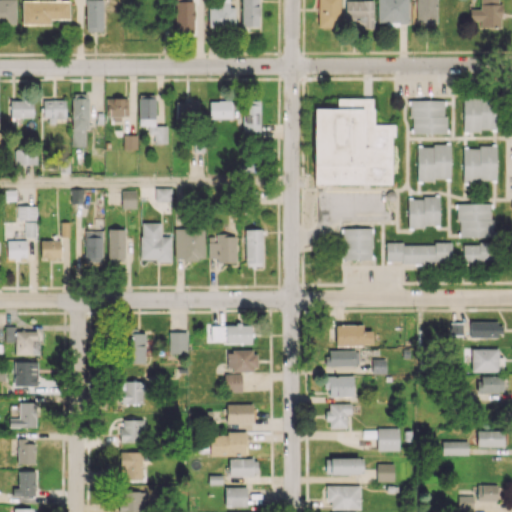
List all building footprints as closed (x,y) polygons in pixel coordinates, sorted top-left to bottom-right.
[(15,0),(0,0),(0,22),(15,23),(15,0)] [(69,1),(57,0),(57,1),(21,0),(21,24),(50,24),(50,19),(69,19),(69,1)] [(85,0),(86,31),(102,31),(101,0),(85,0)] [(193,1),(186,1),(186,0),(174,0),(174,32),(193,32),(193,1)] [(208,25),(234,26),(234,7),(230,7),(229,0),(219,0),(219,6),(208,6),(208,25)] [(241,0),(241,26),(257,26),(257,0),(241,0)] [(318,0),(318,26),(339,26),(339,0),(318,0)] [(356,0),(344,0),(344,19),(357,19),(357,28),(372,28),(373,0),(356,0)] [(407,0),(376,0),(377,24),(408,23),(407,0)] [(435,0),(415,0),(416,23),(437,23),(435,0)] [(469,20),(480,20),(479,27),(498,27),(499,0),(479,0),(479,9),(469,8),(469,20)] [(71,146),(86,146),(87,93),(72,93),(71,146)] [(166,143),(166,125),(155,125),(154,94),(138,95),(138,125),(147,125),(147,134),(153,134),(153,143),(166,143)] [(128,118),(127,97),(107,98),(108,118),(128,118)] [(462,129),(495,130),(496,98),(463,97),(462,129)] [(313,108),(313,183),(391,184),(392,124),(373,124),(373,98),(336,98),(336,108),(313,108)] [(65,117),(65,99),(43,100),(44,123),(54,123),(54,118),(65,117)] [(32,117),(32,100),(9,100),(10,117),(32,117)] [(175,101),(175,120),(197,120),(196,100),(175,101)] [(209,101),(209,118),(232,118),(232,100),(209,101)] [(445,133),(444,100),(410,100),(410,133),(445,133)] [(259,132),(259,102),(243,101),(242,131),(259,132)] [(122,149),(136,149),(136,135),(123,134),(122,149)] [(450,145),(417,144),(416,179),(449,180),(450,145)] [(496,146),(462,146),(462,180),(495,181),(496,146)] [(14,164),(36,164),(36,150),(14,150),(14,164)] [(136,208),(136,190),(121,190),(121,208),(136,208)] [(407,226),(439,226),(438,197),(407,197),(407,226)] [(457,203),(457,236),(492,236),(491,203),(457,203)] [(35,220),(35,206),(17,205),(17,219),(35,220)] [(68,236),(69,222),(61,222),(60,236),(68,236)] [(160,222),(140,223),(140,260),(171,260),(170,236),(160,236),(160,222)] [(204,259),(204,227),(174,228),(174,259),(204,259)] [(371,259),(371,227),(342,228),(342,259),(371,259)] [(107,261),(124,261),(125,229),(108,229),(107,261)] [(261,229),(245,229),(245,265),(261,265),(261,229)] [(84,261),(101,261),(102,230),(85,230),(84,261)] [(208,258),(216,258),(216,262),(235,262),(235,235),(207,235),(208,258)] [(40,258),(59,259),(59,240),(41,239),(40,258)] [(26,258),(25,240),(6,240),(6,258),(26,258)] [(386,243),(385,262),(451,263),(451,244),(386,243)] [(462,244),(462,263),(490,262),(490,243),(462,244)] [(469,336),(501,336),(502,322),(469,322),(469,336)] [(462,334),(462,323),(449,323),(449,335),(462,334)] [(210,325),(211,343),(251,342),(251,324),(210,325)] [(362,325),(335,324),(334,345),(372,345),(372,331),(362,330),(362,325)] [(14,354),(38,355),(38,342),(42,343),(42,331),(15,330),(15,326),(5,326),(4,342),(14,342),(14,354)] [(187,332),(168,332),(168,353),(186,353),(187,332)] [(144,362),(144,334),(125,333),(124,362),(144,362)] [(470,371),(502,371),(503,357),(497,357),(497,348),(471,348),(470,371)] [(325,365),(358,365),(358,350),(325,349),(325,365)] [(226,351),(226,370),(257,370),(256,350),(226,351)] [(372,372),(380,372),(381,359),(372,358),(372,372)] [(31,362),(14,361),(14,385),(35,385),(35,376),(31,376),(31,362)] [(223,374),(224,392),(241,391),(240,373),(223,374)] [(352,376),(325,375),(325,396),(352,396),(352,376)] [(502,399),(502,376),(476,376),(476,398),(502,399)] [(119,403),(143,404),(143,382),(120,381),(119,403)] [(8,427),(35,427),(36,402),(18,402),(18,418),(8,418),(8,427)] [(252,403),(225,404),(226,423),(252,422),(252,403)] [(346,428),(346,414),(350,414),(350,403),(327,403),(326,427),(346,428)] [(120,419),(120,442),(146,441),(145,418),(120,419)] [(398,427),(376,428),(376,450),(398,450),(398,427)] [(503,430),(476,430),(476,446),(503,446),(503,430)] [(245,433),(209,433),(209,455),(245,455),(245,433)] [(35,443),(26,443),(26,438),(17,438),(16,463),(34,464),(35,443)] [(441,454),(467,454),(467,441),(441,440),(441,454)] [(143,451),(119,451),(119,468),(125,468),(125,481),(144,480),(143,451)] [(363,473),(362,457),(329,458),(329,474),(363,473)] [(228,459),(228,475),(256,474),(256,458),(228,459)] [(393,463),(376,463),(376,481),(393,481),(393,463)] [(12,496),(34,496),(34,469),(18,469),(17,488),(12,488),(12,496)] [(496,500),(496,484),(476,485),(476,501),(496,500)] [(359,485),(325,485),(325,501),(330,501),(330,509),(359,509),(359,485)] [(224,506),(247,506),(246,487),(224,487),(224,506)] [(118,511),(147,511),(147,491),(119,490),(118,511)] [(472,509),(472,496),(457,495),(457,508),(472,509)]
